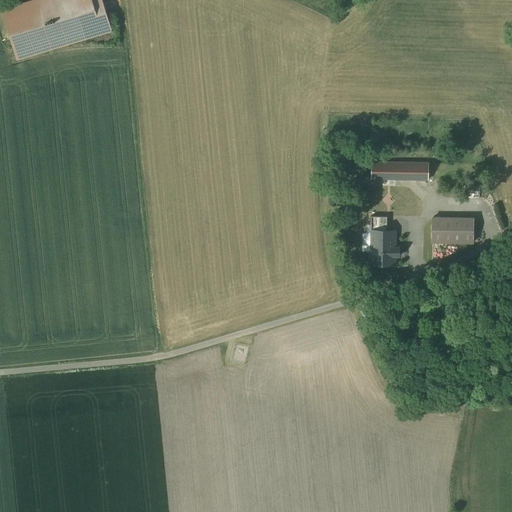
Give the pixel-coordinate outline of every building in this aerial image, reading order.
[(37,0),(3,11),(17,59),(111,31),(101,0),(37,0)] [(429,164),(373,164),(373,182),(385,183),(385,196),(372,195),(372,220),(419,220),(419,195),(400,195),(399,180),(429,181),(429,164)] [(475,218),(433,217),(432,244),(475,244),(475,218)] [(398,233),(370,232),(370,267),(398,267),(398,233)] [(348,311),(282,329),(289,355),(355,337),(348,311)]
